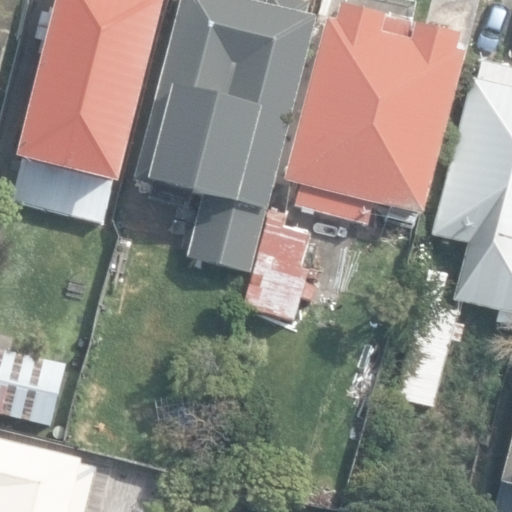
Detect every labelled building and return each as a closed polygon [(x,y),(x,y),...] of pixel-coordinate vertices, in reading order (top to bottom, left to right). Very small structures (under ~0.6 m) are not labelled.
[(10,204),(101,227),(111,189),(115,190),(162,5),(155,3),(156,0),(55,0),(14,163),(20,165),(10,204)] [(252,278),(317,23),(304,19),(307,5),(286,0),(184,0),(135,194),(194,209),(181,259),(252,278)] [(431,0),(423,30),(342,8),(337,25),(328,22),(285,182),(300,186),(295,207),(369,227),(374,208),(423,221),(464,59),(458,57),(460,48),(464,49),(478,0),(431,0)] [(454,302),(511,317),(511,72),(483,65),(479,82),(474,81),(433,236),(469,246),(454,302)] [(245,309),(295,322),(302,299),(314,303),(318,289),(307,286),(311,272),(301,270),(309,238),(282,231),(286,218),(270,214),(245,309)] [(461,342),(464,327),(454,324),(456,315),(438,310),(446,277),(426,272),(395,398),(432,408),(449,339),(461,342)] [(0,416),(53,429),(68,368),(0,352),(0,416)] [(511,511),(511,433),(491,511),(511,511)] [(83,511),(93,470),(80,467),(81,463),(0,443),(0,511),(83,511)]
